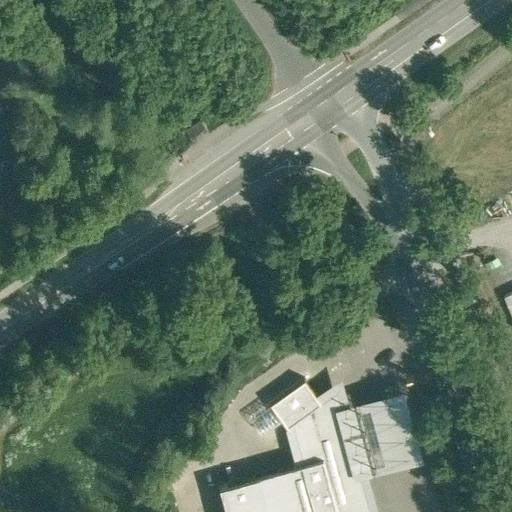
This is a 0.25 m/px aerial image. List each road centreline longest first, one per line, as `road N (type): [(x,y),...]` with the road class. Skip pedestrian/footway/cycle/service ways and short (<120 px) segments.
road 1 (residential): [(416,265),(366,291),(177,317),(106,337),(0,405)]
road 2 (primary): [(0,331),(325,107)]
road 3 (tertiary): [(416,265),(498,511)]
road 4 (primary): [(325,107),(476,0)]
road 5 (tertiary): [(325,107),(416,265)]
road 6 (unclassified): [(250,0),(325,107)]
